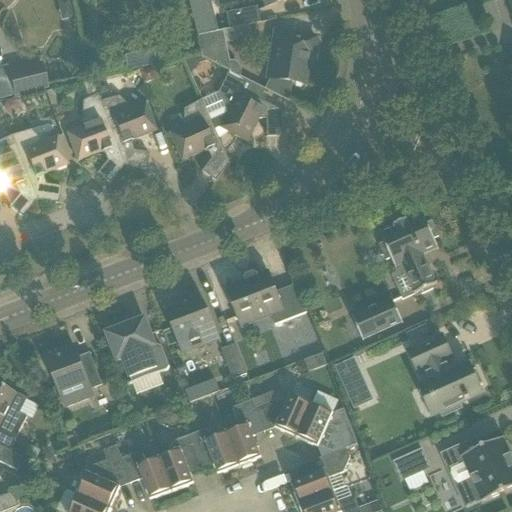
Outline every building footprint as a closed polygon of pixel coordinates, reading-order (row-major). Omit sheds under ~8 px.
[(205,0),(189,0),(187,1),(196,37),(214,34),(205,0)] [(291,0),(259,0),(263,10),(274,6),(290,0),(291,0)] [(259,24),(256,8),(225,15),(228,31),(259,24)] [(196,37),(198,51),(224,46),(222,32),(214,34),(196,37)] [(316,39),(296,36),(274,33),(266,80),(304,86),(307,66),(305,66),(307,55),(313,56),(316,39)] [(154,65),(149,41),(122,47),(127,71),(154,65)] [(41,66),(9,74),(15,97),(47,89),(41,66)] [(287,116),(263,104),(261,95),(263,91),(239,79),(228,73),(217,94),(221,104),(204,111),(218,140),(227,134),(246,143),(258,121),(265,120),(266,139),(278,138),(289,121),(287,116)] [(124,168),(96,96),(91,83),(81,85),(87,100),(81,103),(81,129),(66,134),(70,144),(77,163),(100,154),(109,160),(97,175),(110,185),(124,168)] [(155,133),(148,114),(144,104),(129,110),(118,98),(100,103),(97,96),(96,96),(124,168),(146,171),(149,155),(130,152),(131,142),(155,133)] [(229,165),(220,145),(218,140),(204,111),(200,101),(182,111),(183,128),(168,134),(181,162),(204,152),(212,158),(201,173),(215,183),(227,166),(229,165)] [(68,166),(60,148),(56,138),(41,144),(30,132),(11,137),(36,202),(58,205),(61,188),(42,185),(44,176),(68,166)] [(36,202),(11,137),(0,142),(0,192),(13,188),(21,194),(9,208),(22,219),(36,202)] [(427,225),(422,215),(421,215),(422,218),(408,224),(407,222),(394,227),(396,230),(382,236),(381,234),(380,234),(384,245),(380,247),(386,262),(391,260),(396,270),(397,270),(396,267),(402,265),(416,294),(414,295),(414,296),(420,293),(421,296),(433,291),(432,288),(438,285),(437,284),(436,285),(422,255),(436,249),(438,251),(439,251),(434,240),(439,238),(432,223),(427,225)] [(227,289),(242,328),(271,317),(275,326),(307,314),(296,286),(276,294),(268,273),(258,277),(257,276),(253,274),(245,277),(244,281),(244,282),(227,289)] [(354,319),(353,318),(352,318),(363,343),(364,342),(364,341),(401,324),(402,325),(403,325),(392,300),(391,301),(392,302),(354,319)] [(210,314),(205,315),(201,303),(191,307),(190,303),(166,312),(173,331),(182,355),(220,340),(210,314)] [(161,349),(157,347),(155,347),(144,321),(107,335),(117,362),(122,360),(132,384),(167,371),(169,368),(161,349)] [(442,338),(424,346),(409,353),(419,375),(423,374),(433,397),(431,398),(433,402),(435,401),(443,418),(461,410),(459,405),(482,394),(479,388),(483,386),(476,370),(472,372),(469,366),(453,373),(449,362),(452,361),(442,338)] [(247,376),(235,346),(221,351),(232,381),(247,376)] [(102,387),(97,373),(90,354),(78,359),(74,348),(69,350),(61,352),(63,356),(48,362),(55,381),(60,396),(65,409),(88,400),(85,393),(102,387)] [(360,358),(339,365),(356,409),(376,402),(360,358)] [(20,414),(27,400),(14,393),(12,386),(3,382),(0,382),(0,433),(15,442),(27,418),(20,414)] [(296,439),(312,406),(290,396),(286,406),(276,402),(256,409),(256,410),(267,406),(271,415),(280,419),(275,430),(296,439)] [(265,434),(256,410),(256,409),(253,401),(232,410),(235,417),(239,429),(226,434),(239,468),(256,462),(261,460),(261,458),(253,438),(265,434)] [(343,412),(333,415),(312,406),(296,439),(318,449),(323,439),(332,443),(341,439),(345,450),(345,451),(346,450),(356,446),(343,412)] [(239,468),(226,434),(213,439),(211,436),(203,432),(189,438),(202,470),(214,466),(218,477),(239,468)] [(190,475),(202,470),(189,438),(174,443),(171,451),(172,454),(159,459),(172,494),(194,485),(190,475)] [(477,440),(459,448),(442,456),(466,508),(482,501),(483,504),(511,490),(511,459),(503,440),(481,449),(477,440)] [(0,463),(17,472),(24,459),(0,447),(0,463)] [(121,461),(117,449),(104,453),(108,462),(88,469),(77,495),(111,511),(120,489),(109,484),(113,477),(125,472),(121,461)] [(299,506),(334,493),(329,480),(344,474),(350,460),(346,450),(345,451),(345,450),(322,459),(326,471),(291,485),(299,506)] [(429,469),(422,452),(395,464),(403,482),(429,469)] [(172,494),(159,459),(146,464),(141,453),(121,461),(125,472),(131,485),(142,481),(150,502),(172,494)] [(0,511),(5,511),(19,507),(14,493),(0,498),(0,511)] [(353,501),(342,505),(339,507),(334,493),(299,506),(301,511),(359,511),(355,500),(353,501)] [(110,511),(111,511),(77,495),(69,511),(110,511)] [(382,500),(363,507),(364,511),(383,511),(387,511),(382,500)]
